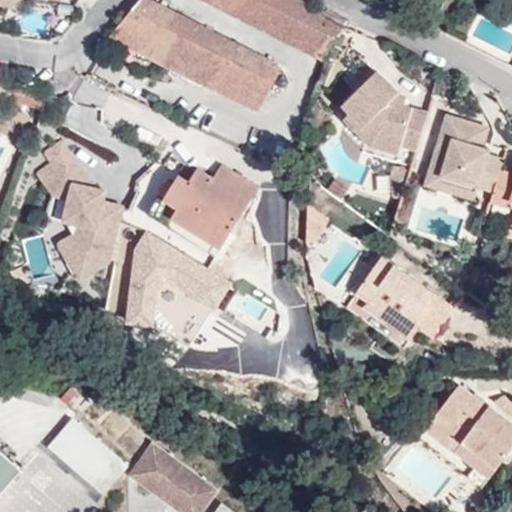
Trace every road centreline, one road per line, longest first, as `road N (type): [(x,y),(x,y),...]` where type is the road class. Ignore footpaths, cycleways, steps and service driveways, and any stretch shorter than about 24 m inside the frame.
road 1 (residential): [(333,0),(511,93)]
road 2 (residential): [(0,57),(49,72),(113,0)]
